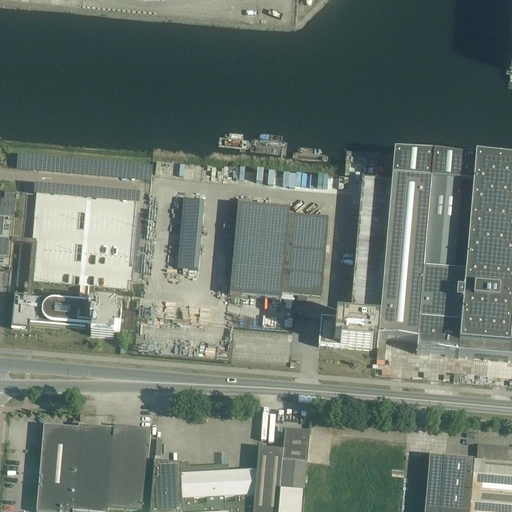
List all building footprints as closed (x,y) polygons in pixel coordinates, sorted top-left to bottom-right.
[(377,350),(376,360),(384,361),(386,342),(417,345),(416,355),(458,359),(499,362),(509,363),(511,363),(511,166),(394,157),(392,184),(378,341),(377,350)] [(321,320),(318,349),(349,352),(349,350),(371,352),(371,350),(377,350),(378,341),(392,184),(362,181),(350,315),(354,315),(353,323),(342,322),(342,324),(337,324),(338,322),(321,320)] [(0,263),(10,264),(15,205),(16,194),(4,193),(3,204),(0,203),(0,263)] [(200,270),(203,202),(183,201),(179,269),(200,270)] [(289,211),(237,206),(229,297),(281,301),(281,296),(321,299),(328,219),(288,216),(289,211)] [(124,310),(123,305),(116,307),(93,305),(93,308),(88,308),(88,304),(15,298),(13,315),(13,322),(9,322),(8,329),(29,331),(29,330),(29,326),(86,331),(86,328),(91,328),(90,337),(113,339),(114,332),(120,333),(120,322),(120,318),(121,319),(121,311),(124,310)] [(81,444),(82,428),(79,428),(78,431),(44,428),(36,511),(72,511),(78,444),(81,444)] [(114,431),(82,428),(81,444),(78,444),(72,511),(107,511),(114,428),(114,431)] [(114,428),(107,511),(108,511),(125,511),(144,511),(150,431),(114,428)] [(282,462),(307,464),(309,434),(284,432),(283,452),(282,462)] [(424,511),(511,511),(511,450),(478,448),(478,447),(477,447),(476,462),(443,460),(429,458),(424,511)] [(252,511),(277,511),(279,492),(304,494),(307,464),(282,462),(283,452),(258,450),(256,472),(254,497),(253,503),(252,511)] [(190,469),(186,464),(180,467),(154,465),(149,511),(252,511),(253,503),(247,503),(247,497),(254,497),(256,472),(229,473),(228,467),(190,469)] [(302,511),(304,494),(279,492),(277,511),(302,511)]
